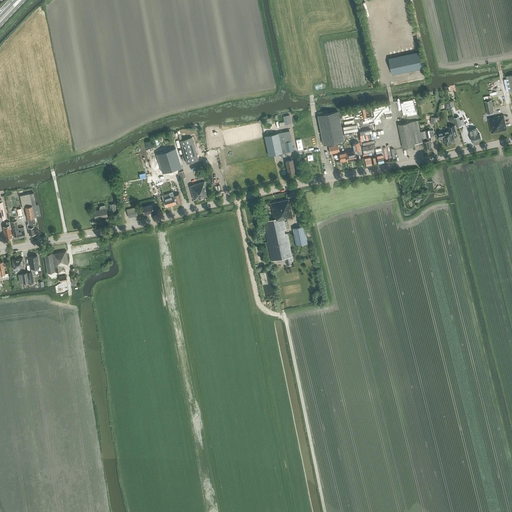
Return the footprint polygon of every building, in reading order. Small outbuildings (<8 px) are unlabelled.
[(393,75),(424,68),(421,52),(389,59),(393,75)] [(494,113),(492,100),(485,102),(487,114),(494,113)] [(338,111),(317,116),(323,145),(344,141),(338,111)] [(284,125),(291,123),(289,115),(283,116),(284,125)] [(491,133),(507,130),(504,115),(488,119),(491,133)] [(422,142),(422,139),(420,132),(418,120),(398,124),(403,148),(415,145),(415,144),(422,142)] [(444,137),(446,145),(451,143),(451,142),(455,141),(453,137),(457,136),(454,125),(449,126),(449,129),(438,132),(439,138),(444,137)] [(472,129),(469,130),(472,142),(481,139),(480,133),(478,134),(476,128),(472,129)] [(430,130),(420,132),(422,139),(423,138),(426,149),(431,148),(430,144),(432,144),(431,140),(430,140),(429,137),(432,137),(430,130)] [(290,131),(265,136),(269,156),(294,151),(290,131)] [(192,138),(181,141),(187,164),(198,160),(192,138)] [(145,142),(147,149),(153,147),(151,140),(145,142)] [(338,145),(332,146),(329,146),(330,153),(334,152),(339,151),(338,145)] [(163,173),(182,167),(176,148),(157,154),(163,173)] [(346,153),(345,153),(347,160),(346,160),(347,161),(356,159),(355,155),(357,154),(356,151),(346,153)] [(345,152),(338,154),(339,158),(340,158),(340,161),(346,160),(347,160),(345,153),(346,153),(345,152)] [(291,160),(286,161),(288,172),(295,171),(293,163),(292,160),(291,160)] [(204,182),(189,186),(194,200),(208,196),(205,185),(207,184),(206,180),(204,181),(204,182)] [(34,192),(19,195),(22,207),(25,207),(28,224),(27,224),(29,235),(35,234),(33,223),(36,223),(35,217),(36,217),(38,216),(36,204),(34,192)] [(169,193),(165,195),(162,195),(166,207),(175,204),(181,202),(179,194),(173,196),(172,192),(169,193)] [(275,222),(284,220),(293,218),(289,199),(271,203),(274,219),(275,222)] [(155,204),(142,207),(144,214),(154,211),(153,208),(156,207),(155,204)] [(108,216),(106,209),(105,205),(99,206),(100,210),(94,211),(95,219),(100,218),(100,217),(108,216)] [(129,218),(138,216),(135,208),(127,210),(129,218)] [(274,219),(263,222),(272,261),(292,256),(284,220),(275,222),(274,219)] [(17,220),(11,221),(13,230),(14,239),(26,236),(24,228),(19,229),(17,220)] [(6,225),(3,226),(6,239),(7,239),(9,239),(9,238),(12,238),(9,222),(6,222),(6,225)] [(296,246),(308,243),(304,226),(293,228),(296,246)] [(45,254),(48,273),(63,271),(62,266),(64,266),(64,265),(69,264),(66,251),(45,254)] [(31,268),(39,267),(37,256),(29,257),(31,268)] [(18,268),(24,267),(22,258),(13,260),(14,270),(15,271),(17,270),(18,269),(18,268)] [(0,286),(1,286),(1,282),(0,278),(0,274),(2,274),(3,277),(9,276),(8,273),(5,274),(3,261),(0,262),(0,286)]
